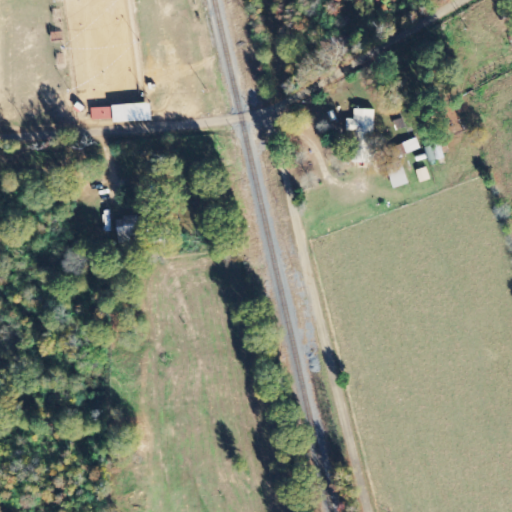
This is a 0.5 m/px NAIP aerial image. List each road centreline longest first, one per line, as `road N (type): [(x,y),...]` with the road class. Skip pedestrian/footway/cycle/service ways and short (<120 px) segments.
road 1 (residential): [(0,137),(270,112),(511,2)]
road 2 (residential): [(368,511),(270,112)]
